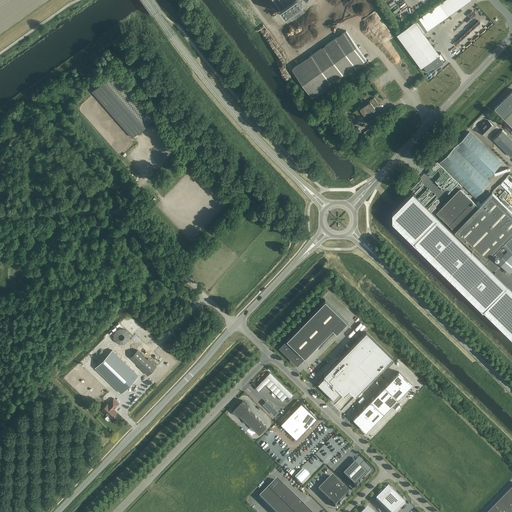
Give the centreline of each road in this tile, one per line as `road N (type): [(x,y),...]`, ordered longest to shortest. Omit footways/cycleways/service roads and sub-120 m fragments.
road 1 (unclassified): [(55,511),(237,324)]
road 2 (secondary): [(306,189),(254,137),(146,0)]
road 3 (unclassified): [(269,355),(118,511)]
road 4 (unclassified): [(369,187),(511,36)]
road 5 (secondary): [(511,389),(372,253)]
road 6 (unclassified): [(387,471),(269,355)]
road 7 (unclassified): [(121,211),(237,324)]
road 8 (unclassified): [(0,215),(121,211)]
